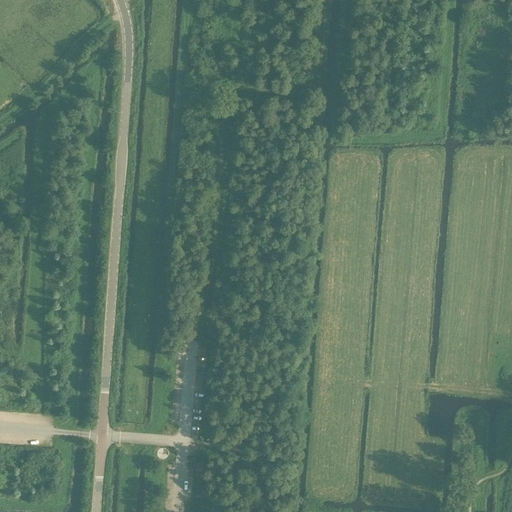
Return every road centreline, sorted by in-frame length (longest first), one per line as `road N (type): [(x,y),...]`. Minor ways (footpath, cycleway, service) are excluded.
road 1 (tertiary): [(102,434),(128,37),(117,0)]
road 2 (unclassified): [(102,434),(182,442),(191,340)]
